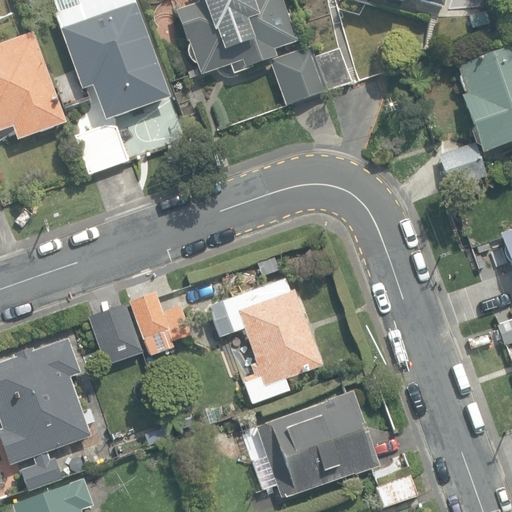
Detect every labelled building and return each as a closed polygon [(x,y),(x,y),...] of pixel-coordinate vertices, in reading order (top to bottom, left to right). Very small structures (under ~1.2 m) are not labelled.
[(102,122),(168,99),(132,0),(79,0),(77,1),(79,6),(52,15),(78,90),(89,86),(102,122)] [(196,67),(200,76),(229,66),(232,74),(276,58),(273,49),(293,42),(276,0),(201,0),(202,0),(174,10),(187,45),(187,58),(196,67)] [(0,132),(11,128),(16,142),(65,124),(32,33),(0,44),(0,132)] [(507,144),(511,157),(511,156),(511,45),(454,66),(464,95),(458,97),(478,154),(507,144)] [(314,58),(310,47),(269,61),(285,107),(351,83),(339,49),(314,58)] [(72,137),(86,179),(128,165),(114,124),(72,137)] [(435,157),(444,191),(484,179),(475,146),(435,157)] [(511,230),(499,235),(511,274),(511,230)] [(242,380),(251,405),(287,392),(283,380),(320,367),(293,291),(288,293),(283,279),(216,303),(227,335),(242,330),(254,364),(249,365),(253,376),(242,380)] [(130,304),(142,339),(165,331),(153,296),(130,304)] [(87,318),(105,367),(142,353),(124,304),(87,318)] [(511,318),(492,325),(501,351),(511,347),(511,318)] [(20,472),(27,493),(61,481),(53,459),(48,461),(46,454),(90,439),(69,378),(79,374),(67,340),(32,352),(31,349),(12,356),(13,360),(0,364),(0,425),(2,431),(0,431),(0,444),(8,467),(32,459),(35,467),(20,472)] [(275,488),(280,502),(379,465),(352,391),(254,427),(265,455),(250,461),(261,493),(275,488)] [(379,509),(414,497),(407,475),(371,488),(379,509)] [(342,482),(345,492),(360,487),(357,477),(342,482)] [(84,511),(84,509),(95,505),(86,479),(14,504),(17,511),(84,511)]
